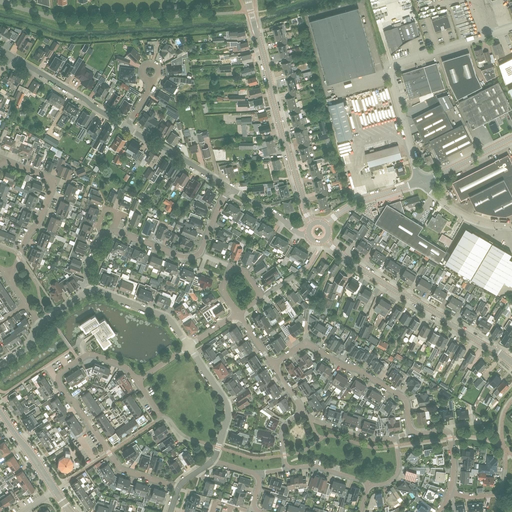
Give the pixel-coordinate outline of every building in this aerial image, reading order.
[(327,84),(376,71),(359,8),(310,21),(327,84)] [(407,16),(409,23),(384,31),(391,54),(391,55),(393,53),(398,48),(404,43),(411,39),(418,36),(420,35),(419,35),(415,22),(415,21),(413,15),(407,16)] [(434,28),(435,31),(450,27),(449,24),(446,15),(432,19),(434,28)] [(277,29),(272,30),(274,35),(283,33),(285,33),(286,32),(284,24),(276,26),(277,29)] [(0,26),(0,37),(1,38),(6,41),(8,37),(9,35),(15,39),(18,34),(11,29),(9,32),(7,31),(7,29),(3,27),(2,28),(0,26)] [(28,47),(29,47),(31,43),(25,39),(28,35),(23,32),(16,44),(19,47),(18,48),(25,52),(28,47)] [(283,33),(274,35),(275,41),(280,40),(281,43),(287,41),(286,38),(285,33),(283,33)] [(146,55),(154,54),(153,49),(157,49),(157,41),(152,41),(153,45),(145,45),(146,55)] [(242,50),(249,48),(248,42),(241,44),(240,42),(238,43),(238,41),(230,41),(230,46),(238,46),(238,47),(241,47),(242,50)] [(278,52),(287,50),(286,44),(288,44),(287,41),(281,43),(281,45),(277,47),(278,52)] [(54,42),(50,48),(55,51),(59,44),(54,42)] [(499,57),(505,56),(502,48),(501,49),(500,43),(492,45),(495,54),(498,53),(499,57)] [(163,51),(160,54),(163,57),(162,58),(165,60),(168,56),(170,57),(175,51),(172,49),(173,48),(170,45),(169,46),(166,44),(161,49),(163,51)] [(186,51),(184,49),(183,46),(179,48),(180,50),(175,53),(177,56),(182,53),(186,51)] [(52,51),(46,47),(44,50),(43,51),(39,48),(34,58),(41,62),(45,55),(48,57),(52,51)] [(117,56),(116,59),(128,64),(129,60),(131,58),(135,62),(137,60),(138,60),(140,58),(140,57),(138,54),(139,54),(133,48),(127,54),(127,55),(124,58),(117,56)] [(486,60),(491,58),(488,51),(483,52),(481,48),(475,50),(478,61),(486,58),(486,60)] [(285,59),(291,58),(291,55),(289,55),(287,50),(278,52),(280,58),(284,56),(285,59)] [(476,75),(469,52),(442,61),(449,83),(457,99),(482,86),(476,75)] [(243,62),(252,60),(251,54),(242,56),(238,57),(238,53),(230,54),(223,56),(223,54),(219,55),(220,60),(224,59),(224,60),(235,58),(236,61),(230,62),(231,65),(243,62)] [(50,67),(49,68),(50,69),(53,71),(54,71),(55,70),(56,71),(60,63),(63,65),(67,59),(61,55),(59,59),(55,56),(49,67),(50,67)] [(176,65),(168,66),(169,74),(174,73),(175,74),(177,74),(178,73),(182,72),(181,65),(183,64),(181,55),(174,59),(176,62),(176,65)] [(511,57),(499,64),(505,84),(511,80),(511,57)] [(283,69),(292,67),(290,61),(292,61),(291,58),(285,59),(286,62),(281,63),(283,69)] [(69,63),(67,62),(61,73),(67,77),(73,68),(76,70),(80,64),(76,62),(74,66),(72,65),(73,64),(69,62),(69,63)] [(85,64),(82,63),(75,76),(82,81),(81,83),(90,89),(94,81),(90,79),(93,74),(83,68),(85,64)] [(434,96),(433,92),(445,88),(436,63),(401,74),(406,91),(405,92),(405,93),(406,93),(407,93),(409,100),(419,97),(420,102),(434,96)] [(492,63),(484,66),(485,69),(482,70),(481,71),(487,81),(496,76),(492,63)] [(243,75),(256,72),(254,66),(249,67),(249,66),(244,67),(244,68),(242,69),(240,72),(241,75),(243,74),(243,75)] [(125,79),(124,81),(134,82),(135,76),(133,76),(133,69),(121,67),(120,78),(125,79)] [(292,67),(283,69),(284,75),(289,73),(290,76),(296,74),(295,72),(293,72),(292,67)] [(6,73),(1,81),(10,86),(16,75),(11,72),(9,75),(6,73)] [(287,86),(296,84),(299,83),(297,78),(296,74),(290,76),(290,79),(286,80),(287,86)] [(14,90),(21,78),(16,75),(10,86),(9,87),(14,90)] [(250,85),(258,83),(256,76),(247,79),(248,82),(249,82),(250,85)] [(94,87),(98,90),(95,95),(97,96),(101,98),(102,99),(109,88),(103,84),(105,79),(101,77),(94,87)] [(177,82),(179,82),(186,83),(186,79),(173,77),(172,81),(170,82),(167,80),(164,84),(162,86),(163,86),(162,87),(172,93),(177,84),(176,83),(177,82)] [(36,94),(41,85),(33,80),(28,89),(36,94)] [(511,120),(511,109),(511,108),(499,82),(459,102),(472,129),(487,121),(493,133),(499,130),(497,126),(499,125),(495,117),(507,111),(511,120)] [(289,94),(296,93),(295,90),(298,89),(296,84),(287,86),(289,94)] [(125,114),(131,104),(125,100),(130,92),(132,92),(133,93),(135,90),(130,87),(119,104),(121,106),(118,110),(120,111),(120,112),(121,113),(122,113),(123,113),(124,113),(125,114)] [(262,95),(260,87),(249,90),(251,98),(262,95)] [(114,93),(115,90),(112,88),(108,94),(112,96),(107,103),(114,107),(120,97),(114,93)] [(159,91),(155,98),(165,104),(170,97),(166,95),(159,91)] [(20,92),(17,99),(15,103),(19,104),(24,93),(20,92)] [(47,101),(53,104),(58,96),(53,92),(47,101)] [(0,95),(0,101),(2,102),(5,103),(7,98),(9,99),(10,96),(2,93),(1,96),(0,95)] [(287,104),(296,102),(294,96),(296,95),(296,93),(289,94),(290,97),(285,98),(287,104)] [(447,157),(446,156),(472,143),(462,123),(454,128),(445,110),(454,105),(448,93),(438,97),(441,103),(413,117),(425,142),(430,139),(441,160),(447,157)] [(64,99),(58,96),(53,104),(51,107),(53,109),(54,109),(57,110),(53,116),(56,117),(59,111),(57,110),(59,108),(64,99)] [(152,101),(149,98),(143,109),(146,111),(152,101)] [(238,106),(250,106),(250,107),(255,105),(255,109),(265,107),(263,98),(249,101),(238,101),(238,106)] [(353,137),(343,101),(329,105),(338,141),(353,137)] [(63,122),(74,105),(68,102),(64,109),(63,112),(65,113),(64,116),(63,115),(57,125),(61,128),(65,123),(63,122)] [(294,111),(300,109),(299,107),(297,107),(296,102),(287,104),(288,110),(293,108),(294,111)] [(75,115),(79,108),(74,105),(63,122),(65,123),(66,124),(70,116),(71,116),(73,115),(73,114),(75,115)] [(165,108),(174,114),(177,110),(167,105),(165,108)] [(300,118),(299,113),(301,112),(300,109),(294,111),(294,114),(290,115),(291,121),(300,118)] [(77,121),(83,125),(84,125),(90,115),(83,111),(77,121)] [(144,113),(139,122),(141,124),(141,125),(143,126),(144,126),(147,127),(148,125),(153,128),(154,127),(155,126),(155,125),(157,121),(152,118),(155,113),(151,111),(148,115),(144,113)] [(268,118),(266,112),(258,114),(258,111),(251,112),(251,114),(255,114),(255,117),(259,117),(260,120),(268,118)] [(300,118),(291,121),(293,126),(297,125),(298,128),(304,126),(304,124),(308,123),(306,117),(300,118)] [(97,129),(101,122),(96,119),(92,125),(91,125),(88,128),(94,132),(95,132),(97,129)] [(162,123),(156,133),(162,137),(165,133),(167,135),(173,125),(168,122),(166,125),(162,123)] [(261,133),(271,130),(269,124),(259,127),(261,133)] [(106,125),(102,132),(101,131),(98,136),(105,140),(108,135),(107,135),(111,128),(106,125)] [(294,132),(296,138),(305,135),(308,134),(307,129),(305,129),(304,126),(298,128),(299,131),(294,132)] [(0,146),(6,148),(10,139),(5,137),(8,130),(4,129),(1,136),(0,136),(0,142),(1,143),(0,146)] [(189,131),(184,133),(187,147),(189,146),(190,153),(198,151),(196,144),(192,145),(190,141),(189,141),(188,138),(191,137),(189,131)] [(202,132),(197,133),(199,142),(204,141),(203,138),(209,136),(207,131),(202,132)] [(174,146),(180,137),(172,132),(166,141),(174,146)] [(329,138),(329,137),(327,132),(322,134),(318,135),(319,141),(329,138)] [(13,147),(16,149),(21,135),(17,134),(14,140),(10,139),(6,148),(12,150),(13,147)] [(17,153),(23,155),(27,145),(22,144),(25,136),(21,134),(21,135),(16,149),(18,150),(17,153)] [(305,135),(296,138),(297,143),(302,142),(303,145),(309,143),(308,140),(310,140),(308,134),(305,135)] [(111,147),(119,152),(125,141),(117,137),(111,147)] [(268,147),(275,145),(273,139),(266,141),(267,144),(263,145),(260,146),(261,149),(264,148),(268,147)] [(31,147),(27,145),(23,155),(29,157),(30,154),(33,155),(36,147),(38,142),(34,141),(31,147)] [(140,163),(146,154),(137,149),(140,145),(132,141),(128,147),(134,151),(131,157),(140,163)] [(429,151),(433,149),(430,142),(425,145),(428,151),(429,151)] [(204,157),(210,155),(208,147),(205,148),(204,143),(199,145),(200,150),(202,149),(204,157)] [(312,146),(310,146),(309,143),(303,145),(303,148),(299,149),(300,154),(309,152),(313,151),(312,146)] [(52,145),(50,148),(57,152),(57,153),(60,155),(63,151),(52,145)] [(374,149),(369,150),(370,153),(366,154),(369,167),(371,171),(383,168),(382,163),(402,158),(398,145),(374,152),(374,149)] [(40,148),(36,147),(33,155),(31,160),(34,161),(33,164),(38,166),(42,157),(38,155),(40,148)] [(159,157),(157,156),(150,151),(145,159),(153,164),(155,161),(156,161),(159,157)] [(431,154),(429,151),(428,151),(423,153),(425,158),(425,159),(427,165),(434,162),(431,154)] [(307,161),(314,160),(313,157),(311,158),(309,152),(300,154),(302,160),(307,159),(307,161)] [(117,154),(114,161),(118,164),(122,156),(118,154),(117,154)] [(511,162),(508,154),(452,183),(461,200),(470,196),(476,209),(482,211),(488,212),(494,213),(500,214),(506,214),(511,213),(511,211),(511,162)] [(56,166),(57,164),(59,160),(53,158),(51,162),(48,160),(44,169),(51,171),(53,165),(56,166)] [(67,163),(64,162),(65,160),(60,158),(59,160),(57,164),(56,166),(55,169),(58,170),(57,173),(62,176),(66,167),(67,163)] [(162,173),(164,169),(164,170),(168,163),(163,159),(154,173),(157,175),(160,172),(162,173)] [(277,169),(282,167),(280,159),(272,161),(274,169),(275,169),(275,170),(277,169)] [(310,170),(319,168),(317,162),(314,163),(314,160),(307,161),(310,170)] [(67,163),(66,167),(62,176),(68,178),(71,171),(73,172),(74,168),(70,167),(71,165),(67,163)] [(229,177),(235,175),(232,163),(220,166),(220,170),(223,169),(224,171),(227,171),(229,177)] [(173,177),(178,168),(172,165),(167,173),(166,173),(165,175),(166,177),(167,178),(169,177),(170,175),(173,177)] [(398,175),(405,173),(404,166),(394,169),(393,166),(387,168),(388,172),(394,170),(395,172),(397,172),(398,175)] [(78,176),(85,173),(83,168),(76,171),(78,176)] [(143,176),(149,179),(154,172),(148,168),(143,176)] [(319,170),(319,168),(310,170),(311,176),(316,174),(316,177),(323,176),(322,173),(323,173),(322,170),(319,170)] [(7,182),(13,184),(14,181),(12,181),(15,175),(6,171),(3,177),(8,179),(7,182)] [(124,178),(127,181),(132,177),(128,173),(124,178)] [(189,176),(183,173),(180,178),(177,176),(174,182),(173,183),(177,186),(178,185),(182,187),(189,176)] [(323,176),(316,177),(317,180),(313,181),(314,187),(323,185),(322,179),(324,179),(323,176)] [(169,190),(173,183),(174,182),(170,180),(166,188),(169,190)] [(194,192),(195,193),(201,183),(194,180),(192,183),(189,181),(186,186),(187,187),(184,192),(191,196),(194,192)] [(1,183),(0,186),(0,188),(7,191),(9,188),(12,190),(13,187),(12,186),(13,184),(7,182),(6,185),(1,183)] [(24,189),(28,190),(34,192),(35,190),(40,192),(42,186),(33,182),(33,184),(27,182),(24,189)] [(81,190),(83,186),(76,183),(75,186),(68,184),(66,189),(74,193),(75,190),(77,191),(78,189),(81,190)] [(323,185),(314,187),(316,192),(320,191),(321,194),(327,192),(328,192),(327,190),(329,189),(327,183),(323,185)] [(280,188),(282,197),(290,195),(287,184),(279,187),(278,184),(275,185),(276,189),(280,188)] [(254,194),(255,195),(257,195),(258,193),(265,193),(264,186),(253,187),(254,194)] [(86,202),(90,203),(93,204),(94,202),(99,203),(101,198),(98,197),(99,194),(98,191),(91,188),(89,193),(92,194),(91,197),(88,196),(86,202)] [(73,196),(74,193),(66,189),(64,195),(70,198),(69,201),(74,203),(75,203),(76,199),(73,196)] [(28,190),(25,198),(35,202),(36,202),(37,202),(38,198),(37,198),(38,197),(33,195),(34,193),(34,192),(28,190)] [(213,193),(208,190),(204,196),(202,196),(201,198),(210,203),(214,197),(215,197),(217,194),(214,192),(213,193)] [(114,202),(117,194),(111,191),(107,200),(114,202)] [(327,192),(321,194),(322,197),(317,198),(319,204),(328,201),(326,196),(328,195),(327,192)] [(150,199),(141,193),(139,197),(148,202),(150,199)] [(409,207),(420,204),(418,196),(407,200),(409,207)] [(134,211),(139,199),(135,197),(131,209),(134,211)] [(33,207),(35,202),(25,198),(23,203),(19,202),(18,204),(22,206),(23,206),(24,204),(33,207)] [(130,202),(121,199),(119,205),(127,209),(130,202)] [(286,213),(294,211),(292,202),(291,202),(291,200),(282,202),(286,213)] [(71,207),(72,205),(61,201),(58,206),(67,210),(68,206),(71,207)] [(174,203),(170,201),(165,209),(169,212),(174,203)] [(205,208),(206,205),(196,201),(194,207),(197,208),(196,212),(205,215),(207,209),(205,208)] [(328,201),(319,204),(320,209),(325,208),(326,211),(332,209),(331,206),(329,207),(328,201)] [(380,215),(375,223),(439,263),(446,251),(418,234),(423,226),(405,215),(400,201),(388,205),(387,204),(386,205),(378,208),(380,215)] [(90,203),(86,202),(85,205),(86,205),(86,207),(89,209),(88,212),(86,211),(97,216),(99,210),(89,206),(90,203)] [(221,213),(225,215),(229,217),(231,214),(235,206),(230,203),(227,208),(224,206),(222,209),(221,213)] [(22,213),(21,215),(29,218),(31,213),(27,211),(28,208),(23,206),(22,206),(20,212),(22,213)] [(67,210),(58,206),(56,212),(61,214),(60,217),(63,218),(66,219),(67,216),(69,211),(67,210)] [(232,219),(237,222),(240,217),(237,215),(241,209),(235,206),(231,214),(233,216),(232,219)] [(94,221),(97,216),(86,211),(84,217),(83,216),(81,219),(88,222),(89,219),(94,221)] [(137,226),(141,215),(134,212),(129,223),(137,226)] [(190,223),(200,227),(203,221),(195,218),(196,215),(190,212),(188,217),(192,218),(190,223)] [(242,221),(247,224),(252,216),(247,213),(244,218),(241,216),(240,217),(237,222),(240,224),(242,221)] [(351,216),(354,218),(358,221),(361,217),(353,213),(351,216)] [(434,220),(431,218),(427,225),(440,233),(444,225),(439,221),(441,217),(442,215),(438,213),(435,218),(434,220)] [(29,218),(21,215),(19,214),(16,222),(24,225),(25,222),(27,223),(29,218)] [(51,216),(49,222),(58,226),(60,220),(62,221),(63,218),(60,217),(57,216),(56,218),(51,216)] [(249,228),(254,231),(257,226),(254,224),(257,219),(252,216),(247,224),(250,226),(249,228)] [(151,223),(146,221),(142,231),(149,234),(152,227),(156,228),(159,220),(152,218),(151,223)] [(79,228),(81,229),(90,232),(92,227),(87,225),(88,222),(81,219),(80,222),(81,222),(79,228)] [(57,232),(55,231),(58,226),(49,222),(47,228),(52,230),(51,232),(56,235),(57,232)] [(342,236),(347,239),(352,231),(347,228),(350,224),(347,222),(343,229),(346,230),(342,236)] [(260,232),(263,234),(268,226),(263,223),(260,227),(257,226),(254,231),(257,233),(259,234),(260,232)] [(160,226),(156,237),(163,240),(165,237),(169,238),(171,232),(167,231),(168,229),(160,226)] [(268,226),(263,234),(266,236),(265,239),(270,242),(274,235),(271,234),(274,229),(268,226)] [(185,235),(184,237),(187,238),(188,239),(189,236),(194,238),(194,237),(195,238),(197,233),(196,232),(184,227),(181,233),(185,235)] [(366,227),(361,233),(360,236),(363,238),(369,229),(366,227)] [(447,259),(498,289),(503,281),(511,286),(511,285),(511,268),(511,266),(511,259),(509,258),(511,253),(472,230),(471,231),(465,227),(447,259)] [(90,232),(81,229),(79,228),(77,234),(76,233),(75,236),(77,237),(82,239),(83,236),(88,238),(90,232)] [(352,242),(357,234),(358,233),(356,232),(357,231),(354,228),(352,231),(347,239),(352,242)] [(3,239),(8,241),(12,231),(12,230),(10,229),(8,233),(6,232),(4,237),(3,239)] [(12,231),(8,241),(12,243),(14,239),(15,240),(17,233),(14,232),(15,230),(12,229),(12,230),(12,231)] [(231,237),(233,233),(227,229),(226,233),(219,230),(217,237),(226,240),(228,236),(231,237)] [(42,232),(40,238),(48,241),(50,236),(55,237),(56,235),(51,232),(48,231),(47,234),(42,232)] [(453,240),(442,234),(439,240),(446,244),(445,245),(449,247),(453,240)] [(276,246),(279,247),(283,239),(278,236),(275,241),(272,239),(269,245),(275,248),(276,246)] [(77,243),(76,246),(85,250),(87,244),(81,242),(82,239),(77,237),(75,242),(77,243)] [(182,239),(179,246),(189,250),(192,243),(189,242),(190,239),(188,239),(187,238),(184,237),(183,237),(182,239)] [(46,247),(48,241),(40,238),(37,244),(42,246),(41,248),(45,250),(47,250),(48,248),(46,247)] [(356,247),(358,248),(359,249),(359,250),(361,251),(368,240),(366,239),(365,240),(362,238),(356,247)] [(289,242),(283,239),(279,247),(282,249),(280,252),(285,255),(288,250),(285,248),(289,242)] [(111,244),(107,252),(113,254),(115,251),(118,252),(121,243),(120,243),(120,242),(116,240),(114,245),(111,244)] [(373,243),(374,242),(372,241),(371,241),(371,242),(368,240),(361,251),(366,254),(366,253),(373,243)] [(217,244),(214,242),(212,249),(221,253),(222,249),(226,251),(228,245),(218,241),(217,244)] [(238,259),(242,249),(238,247),(240,244),(234,242),(231,249),(234,250),(231,257),(238,259)] [(123,244),(121,243),(118,252),(117,255),(117,256),(118,257),(119,257),(120,257),(121,256),(121,255),(127,258),(129,252),(125,251),(128,245),(123,243),(123,244)] [(75,250),(72,249),(70,254),(76,256),(77,253),(83,255),(85,250),(76,246),(75,250)] [(371,257),(376,261),(381,253),(384,248),(381,246),(380,247),(378,246),(371,257)] [(37,250),(32,248),(30,254),(42,258),(45,250),(41,248),(38,247),(37,250)] [(296,258),(301,250),(295,247),(292,252),(289,250),(286,256),(291,259),(293,256),(296,258)] [(138,250),(139,249),(135,248),(132,253),(129,252),(127,258),(130,259),(131,257),(137,259),(140,251),(138,250)] [(257,261),(259,258),(263,253),(253,249),(252,253),(247,251),(243,261),(250,264),(253,257),(257,261)] [(301,261),(300,263),(303,265),(309,255),(301,250),(296,258),(301,261)] [(142,263),(145,265),(146,263),(147,259),(144,258),(146,252),(142,251),(140,251),(137,259),(136,262),(141,264),(142,263)] [(384,254),(381,253),(376,261),(381,264),(388,252),(386,251),(384,254)] [(32,265),(39,268),(41,264),(40,264),(42,258),(30,254),(28,259),(33,261),(32,265)] [(77,256),(76,256),(70,254),(68,259),(72,260),(70,264),(71,264),(79,267),(80,265),(81,264),(82,263),(82,262),(81,262),(81,261),(75,259),(77,256)] [(149,263),(154,265),(155,262),(157,257),(152,255),(149,263)] [(160,264),(162,259),(162,258),(157,256),(157,257),(155,262),(154,265),(153,268),(161,271),(163,265),(160,264)] [(390,272),(396,263),(390,259),(385,267),(386,268),(385,269),(390,272)] [(168,262),(168,261),(166,266),(163,265),(161,271),(164,272),(164,273),(168,275),(169,274),(170,272),(173,262),(168,260),(168,262)] [(323,273),(328,265),(322,261),(317,269),(315,273),(318,274),(320,271),(323,273)] [(396,274),(401,266),(402,264),(397,261),(396,263),(390,272),(395,275),(396,274)] [(170,272),(169,274),(172,275),(173,273),(175,274),(178,266),(178,265),(178,264),(173,262),(170,272)] [(258,275),(267,268),(263,262),(254,268),(258,275)] [(332,276),(339,266),(334,262),(329,269),(331,271),(329,274),(332,276)] [(80,267),(79,267),(71,264),(70,267),(67,266),(66,268),(65,268),(64,271),(72,274),(74,275),(75,272),(78,273),(80,267)] [(422,289),(427,281),(428,278),(424,275),(428,268),(425,266),(424,268),(421,274),(423,275),(422,278),(421,277),(417,285),(417,286),(416,287),(421,290),(422,289)] [(106,284),(109,275),(106,274),(108,270),(101,267),(98,275),(102,276),(100,281),(106,284)] [(180,276),(185,278),(189,269),(184,267),(183,268),(180,276)] [(274,267),(266,272),(263,274),(265,277),(261,280),(266,286),(275,279),(275,278),(276,278),(276,279),(281,276),(278,273),(274,267)] [(400,278),(405,281),(411,272),(412,271),(407,268),(406,269),(401,277),(400,278)] [(189,282),(194,272),(193,272),(194,271),(189,269),(185,278),(184,280),(189,282)] [(440,276),(436,283),(439,284),(446,272),(444,270),(440,276)] [(345,281),(345,280),(347,277),(340,272),(334,280),(328,297),(324,307),(330,309),(333,299),(335,293),(334,293),(338,283),(342,285),(343,283),(344,282),(345,281)] [(411,284),(416,276),(411,272),(405,281),(410,284),(410,283),(411,284)] [(112,276),(109,275),(106,284),(111,286),(113,281),(117,282),(120,275),(114,273),(112,276)] [(79,277),(74,275),(72,274),(66,278),(74,290),(79,287),(78,286),(76,282),(78,281),(79,277)] [(212,279),(201,275),(200,279),(194,277),(192,284),(199,287),(199,285),(205,288),(206,285),(209,287),(210,285),(211,284),(212,283),(212,282),(211,281),(212,279)] [(124,291),(129,279),(120,276),(118,283),(120,284),(118,289),(124,291)] [(74,290),(66,278),(63,280),(58,283),(62,289),(65,287),(69,292),(70,293),(74,290)] [(135,289),(137,283),(129,279),(124,291),(130,293),(132,288),(135,289)] [(349,282),(345,288),(354,293),(359,285),(352,280),(351,283),(349,282)] [(56,301),(62,297),(59,293),(62,290),(56,281),(51,285),(54,290),(50,293),(52,295),(51,296),(53,298),(54,298),(56,301)] [(313,288),(306,281),(301,286),(303,288),(301,291),(305,295),(307,292),(308,293),(313,288)] [(432,284),(427,281),(422,289),(427,292),(432,284)] [(140,299),(142,300),(148,285),(145,284),(145,285),(139,283),(136,290),(139,291),(137,296),(139,297),(140,299)] [(151,286),(148,285),(142,300),(144,301),(146,300),(148,301),(150,296),(153,297),(156,290),(150,288),(151,286)] [(437,299),(442,290),(437,287),(432,296),(437,299)] [(444,287),(442,290),(437,299),(442,302),(448,291),(447,291),(447,290),(447,289),(444,287)] [(353,307),(357,309),(360,301),(361,300),(367,303),(370,299),(368,298),(372,292),(365,288),(360,296),(358,295),(358,296),(357,299),(355,302),(353,307)] [(161,306),(166,293),(162,291),(162,293),(157,291),(154,297),(157,298),(155,304),(161,306)] [(304,301),(301,295),(298,297),(293,291),(287,295),(293,303),(297,301),(298,303),(300,304),(304,301)] [(193,299),(194,301),(197,299),(196,296),(193,292),(188,293),(193,299)] [(0,302),(1,303),(10,297),(7,293),(0,297),(0,302)] [(170,295),(166,293),(161,306),(167,308),(171,300),(174,301),(176,295),(173,294),(172,297),(170,296),(170,295)] [(207,310),(207,309),(214,305),(213,302),(215,300),(211,294),(202,300),(206,305),(199,309),(202,313),(207,310)] [(452,308),(453,307),(458,299),(452,296),(447,305),(452,308)] [(13,301),(10,297),(1,303),(2,306),(0,307),(2,309),(4,308),(7,305),(13,301)] [(376,305),(382,308),(386,302),(381,298),(378,302),(377,304),(376,305)] [(284,302),(282,299),(275,303),(280,311),(283,309),(286,312),(292,308),(287,300),(284,302)] [(458,310),(463,302),(458,299),(453,307),(458,310)] [(345,312),(350,313),(354,302),(350,300),(348,300),(344,311),(345,312)] [(474,313),(471,311),(466,319),(472,323),(479,311),(481,312),(484,307),(486,304),(481,300),(478,306),(474,313)] [(16,306),(13,301),(7,305),(4,308),(7,312),(16,306)] [(174,309),(177,314),(185,309),(187,307),(184,302),(174,309)] [(382,308),(379,313),(384,316),(388,311),(389,309),(391,305),(386,302),(382,308)] [(504,312),(503,314),(508,317),(509,315),(511,312),(508,303),(505,308),(506,309),(504,312)] [(461,316),(466,319),(471,311),(469,309),(471,305),(469,304),(467,308),(466,308),(461,316)] [(205,317),(206,319),(214,313),(216,316),(224,311),(221,305),(215,309),(213,306),(207,310),(202,313),(205,317)] [(187,307),(185,309),(177,314),(181,319),(185,316),(187,318),(192,315),(190,313),(191,312),(187,307)] [(275,317),(279,323),(283,320),(277,310),(274,312),(270,307),(264,311),(270,320),(275,317)] [(387,323),(391,326),(393,322),(392,322),(394,317),(397,319),(402,311),(396,307),(388,320),(387,323)] [(497,321),(504,310),(501,308),(494,319),(497,321)] [(16,314),(18,317),(22,324),(25,327),(29,324),(25,318),(23,319),(18,312),(16,314)] [(407,325),(412,317),(405,313),(400,321),(407,325)] [(195,316),(193,314),(192,315),(187,318),(188,321),(183,324),(186,329),(194,324),(197,322),(194,317),(195,316)] [(263,327),(264,329),(265,329),(268,333),(270,332),(273,330),(264,316),(261,318),(259,314),(253,319),(258,327),(259,327),(260,329),(263,327)] [(298,316),(299,317),(294,320),(296,323),(293,325),(299,333),(304,330),(299,323),(305,319),(302,314),(298,316)] [(361,314),(356,324),(362,327),(366,316),(361,314)] [(479,329),(481,330),(488,319),(490,315),(488,314),(486,318),(485,318),(484,317),(483,316),(477,326),(480,328),(479,329)] [(94,315),(80,324),(85,331),(90,328),(91,329),(90,329),(92,332),(93,332),(103,347),(110,342),(106,337),(113,332),(104,318),(99,322),(94,315)] [(494,322),(492,321),(494,317),(491,315),(490,315),(488,319),(481,330),(484,332),(484,330),(487,332),(494,322)] [(318,322),(319,320),(316,318),(314,320),(316,321),(311,330),(316,334),(322,325),(318,322)] [(406,332),(406,333),(410,335),(413,329),(415,330),(420,322),(414,319),(409,326),(408,329),(406,332)] [(386,322),(383,320),(378,328),(382,330),(386,322)] [(511,340),(511,337),(510,336),(511,333),(511,326),(511,327),(511,326),(511,321),(505,332),(506,333),(501,342),(508,346),(511,340)] [(325,326),(322,325),(316,334),(322,337),(326,330),(329,332),(333,326),(327,323),(325,326)] [(27,330),(25,327),(22,324),(18,326),(23,333),(27,330)] [(198,329),(194,324),(186,329),(190,334),(198,329)] [(299,333),(293,325),(291,327),(289,324),(287,325),(294,336),(299,333)] [(359,335),(364,337),(369,327),(364,324),(359,335)] [(18,336),(19,336),(23,333),(18,326),(16,328),(15,325),(12,327),(18,336)] [(430,328),(424,325),(417,338),(424,341),(427,337),(426,336),(430,328)] [(7,337),(3,330),(0,326),(0,333),(2,337),(2,339),(3,340),(7,347),(11,344),(7,337)] [(11,334),(16,341),(20,338),(19,336),(18,336),(12,327),(10,328),(12,331),(10,332),(11,334)] [(229,332),(233,336),(240,331),(237,327),(229,332)] [(406,332),(408,329),(405,327),(399,336),(403,338),(406,333),(406,332)] [(497,339),(503,331),(497,327),(492,335),(497,339)] [(240,331),(233,336),(236,341),(243,336),(240,331)] [(275,340),(281,349),(286,345),(283,339),(286,337),(282,331),(279,333),(280,336),(275,340)] [(275,340),(270,332),(268,333),(265,336),(267,338),(268,337),(271,342),(269,344),(270,344),(266,346),(268,349),(271,347),(275,352),(281,349),(275,340)] [(435,344),(440,335),(439,335),(440,334),(437,333),(437,334),(433,332),(428,340),(427,344),(430,345),(432,342),(435,344)] [(11,334),(7,337),(11,344),(16,341),(11,334)] [(441,335),(435,346),(438,347),(439,345),(444,348),(449,339),(441,335)] [(327,345),(333,349),(338,340),(332,336),(327,345)] [(202,351),(206,356),(214,351),(212,348),(214,346),(212,344),(217,341),(215,338),(209,342),(211,345),(211,346),(202,351)] [(354,357),(355,356),(359,349),(357,348),(358,346),(357,345),(359,342),(353,339),(346,350),(349,352),(349,354),(350,355),(351,356),(352,356),(354,357)] [(333,349),(339,352),(344,344),(338,340),(333,349)] [(382,341),(381,340),(377,346),(384,350),(387,344),(384,343),(382,342),(382,341)] [(246,341),(239,346),(242,350),(250,345),(248,342),(247,341),(246,341)] [(454,352),(458,345),(452,342),(448,349),(446,353),(449,354),(450,352),(450,351),(451,350),(454,352)] [(252,350),(253,349),(253,348),(250,345),(242,350),(245,355),(252,350)] [(370,353),(369,352),(371,349),(366,346),(364,349),(363,348),(362,350),(359,348),(359,349),(355,356),(357,358),(358,359),(359,359),(360,360),(361,357),(366,360),(370,353)] [(456,360),(457,360),(459,356),(462,357),(466,350),(460,346),(448,369),(450,370),(456,360)] [(432,358),(434,355),(437,348),(435,347),(429,357),(432,358)] [(216,354),(214,351),(206,356),(209,361),(216,357),(218,360),(222,357),(223,356),(221,353),(220,354),(219,352),(216,354)] [(376,359),(377,358),(376,358),(378,355),(372,351),(366,360),(370,363),(368,365),(374,369),(379,361),(376,359)] [(471,363),(476,355),(470,352),(462,364),(466,366),(469,362),(471,363)] [(311,357),(309,357),(306,353),(300,358),(302,361),(301,362),(299,363),(303,369),(306,367),(313,363),(311,359),(311,357)] [(436,368),(438,369),(442,362),(443,363),(447,356),(443,353),(436,368)] [(248,360),(252,365),(259,360),(256,355),(248,360)] [(213,367),(217,373),(225,367),(223,364),(225,362),(222,357),(218,360),(216,361),(218,364),(213,367)] [(262,364),(259,360),(252,365),(255,369),(262,364)] [(383,360),(382,361),(380,360),(379,361),(374,369),(373,369),(379,373),(382,368),(385,370),(389,364),(383,360)] [(484,369),(487,366),(481,360),(475,367),(476,368),(473,372),(476,374),(479,371),(481,373),(484,369)] [(316,366),(313,371),(318,374),(319,372),(322,374),(327,366),(326,365),(327,365),(323,362),(322,363),(321,362),(319,367),(316,366)] [(89,374),(95,376),(100,365),(95,363),(93,367),(92,366),(92,368),(89,367),(85,369),(87,374),(89,374)] [(295,374),(297,377),(303,373),(298,367),(296,369),(292,363),(286,367),(290,372),(289,373),(291,376),(295,374)] [(398,373),(400,370),(395,366),(396,364),(393,363),(389,368),(392,370),(388,377),(393,381),(398,373)] [(415,363),(412,368),(419,371),(422,367),(415,363)] [(101,376),(105,367),(100,365),(95,376),(101,378),(101,376)] [(327,377),(332,369),(327,366),(322,374),(327,377)] [(110,369),(105,367),(101,376),(107,378),(110,369)] [(227,378),(229,377),(233,374),(230,369),(228,371),(225,367),(217,373),(221,378),(225,375),(227,378)] [(79,369),(74,372),(81,382),(86,379),(85,377),(87,376),(86,373),(84,370),(81,372),(79,369)] [(258,374),(261,378),(261,379),(268,374),(265,369),(258,374)] [(465,383),(467,379),(472,371),(469,369),(462,382),(465,383)] [(400,370),(398,373),(393,381),(399,385),(402,379),(405,381),(409,375),(400,370)] [(76,385),(81,382),(74,372),(70,375),(76,384),(76,385)] [(224,384),(228,389),(239,382),(236,377),(238,376),(236,373),(236,372),(233,374),(229,377),(231,379),(224,384)] [(111,379),(114,383),(116,386),(126,379),(123,374),(119,377),(116,373),(111,379)] [(336,387),(343,376),(338,373),(331,384),(333,385),(336,387)] [(258,387),(260,390),(265,386),(263,384),(264,383),(271,378),(268,374),(261,379),(261,378),(257,381),(259,384),(260,383),(262,385),(258,387)] [(65,378),(70,385),(71,387),(76,384),(70,375),(65,378)] [(494,386),(501,379),(497,375),(491,381),(490,379),(485,385),(488,387),(491,384),(494,386)] [(297,385),(301,390),(309,385),(307,382),(309,381),(306,376),(303,378),(301,380),(302,382),(297,385)] [(339,395),(341,396),(345,390),(347,388),(344,386),(348,379),(343,376),(336,387),(341,390),(339,394),(339,395)] [(481,376),(473,384),(479,390),(486,382),(481,376)] [(37,381),(40,386),(47,382),(44,377),(37,381)] [(414,379),(413,380),(410,377),(406,383),(410,385),(408,388),(414,392),(418,387),(421,384),(414,379)] [(129,383),(126,379),(116,386),(119,390),(121,389),(129,383)] [(347,388),(345,390),(350,393),(352,390),(355,392),(361,382),(356,379),(352,385),(349,383),(347,388)] [(37,388),(40,393),(50,386),(47,382),(40,386),(37,388)] [(243,387),(239,382),(228,389),(232,395),(238,391),(240,393),(246,389),(244,386),(243,387)] [(366,386),(361,382),(355,392),(354,394),(359,397),(359,398),(362,400),(365,393),(363,392),(366,386)] [(502,393),(509,386),(504,382),(500,385),(499,385),(497,388),(498,389),(494,393),(497,396),(501,391),(502,393)] [(120,393),(123,398),(128,394),(127,392),(132,388),(129,383),(121,389),(123,391),(120,393)] [(267,388),(270,393),(278,388),(275,383),(267,388)] [(309,392),(311,395),(316,391),(313,387),(311,388),(309,385),(301,390),(304,395),(309,392)] [(53,391),(50,386),(40,393),(45,400),(52,395),(50,392),(53,391)] [(278,388),(270,393),(274,397),(281,392),(282,392),(279,387),(278,388)] [(81,397),(84,401),(92,396),(90,393),(91,393),(92,390),(90,388),(87,389),(89,391),(81,397)] [(367,398),(372,401),(377,393),(372,389),(369,394),(366,392),(363,398),(366,399),(367,398)] [(451,395),(447,392),(442,389),(440,393),(449,399),(451,395)] [(247,390),(241,394),(243,398),(236,402),(241,408),(249,403),(246,398),(251,395),(247,390)] [(11,399),(8,400),(11,405),(18,401),(15,396),(17,395),(15,391),(9,395),(11,399)] [(322,398),(320,396),(317,391),(316,391),(311,395),(310,395),(312,397),(308,400),(311,405),(318,401),(322,398)] [(427,392),(421,393),(421,397),(418,398),(419,405),(429,404),(429,403),(432,403),(434,401),(433,398),(432,396),(429,397),(428,396),(427,396),(427,392)] [(380,400),(382,396),(377,393),(372,401),(375,403),(374,405),(379,408),(382,402),(380,400)] [(123,400),(126,404),(133,399),(130,394),(123,400)] [(57,397),(55,399),(53,396),(50,398),(50,399),(48,400),(47,400),(42,404),(44,407),(47,404),(50,409),(61,402),(57,397)] [(95,400),(92,396),(84,401),(87,406),(95,400)] [(277,398),(274,400),(272,402),(275,405),(278,403),(283,412),(287,409),(287,410),(291,408),(290,406),(290,405),(289,405),(285,398),(279,402),(277,398)] [(492,409),(494,406),(499,402),(496,399),(495,400),(492,398),(490,402),(488,405),(492,409)] [(14,409),(24,403),(26,402),(25,399),(20,403),(18,401),(11,405),(14,409)] [(87,406),(90,410),(98,405),(102,402),(101,400),(99,402),(97,399),(95,400),(87,406)] [(129,409),(136,404),(133,399),(126,404),(129,409)] [(397,408),(396,405),(397,405),(389,400),(386,405),(383,403),(379,410),(384,413),(385,411),(387,410),(391,413),(394,409),(397,408)] [(320,403),(318,401),(311,405),(315,411),(319,408),(321,410),(325,407),(326,405),(324,401),(320,403)] [(55,409),(57,411),(64,407),(61,402),(50,409),(52,411),(55,409)] [(24,403),(14,409),(18,414),(27,408),(24,403)] [(129,409),(132,413),(139,408),(136,404),(129,409)] [(105,410),(103,407),(101,407),(100,407),(98,405),(90,410),(93,415),(101,410),(102,412),(105,410)] [(331,419),(332,420),(335,411),(336,409),(330,407),(328,406),(326,408),(323,416),(326,417),(326,418),(327,418),(327,419),(329,420),(331,420),(331,419)] [(428,413),(428,411),(428,406),(420,407),(420,412),(417,412),(419,424),(426,423),(426,419),(430,418),(429,413),(428,413)] [(67,411),(64,407),(57,411),(58,413),(56,415),(56,416),(57,417),(54,419),(56,422),(59,420),(58,419),(61,417),(60,416),(67,411)] [(265,407),(262,409),(272,416),(274,413),(265,407)] [(468,413),(472,412),(471,407),(466,407),(466,410),(457,411),(458,418),(469,417),(468,413)] [(22,420),(25,425),(35,418),(32,414),(35,412),(33,408),(30,411),(22,416),(24,419),(22,420)] [(135,418),(142,413),(139,408),(132,413),(135,418)] [(341,413),(335,411),(332,420),(333,420),(333,421),(335,422),(337,422),(337,421),(338,422),(340,416),(343,417),(344,412),(344,411),(341,410),(341,413)] [(448,417),(453,416),(452,410),(447,411),(447,410),(439,411),(439,412),(439,413),(439,414),(439,415),(440,415),(441,421),(449,420),(448,417)] [(103,413),(95,418),(98,423),(106,417),(112,413),(110,411),(105,414),(104,413),(103,413)] [(350,425),(352,416),(347,414),(347,413),(344,412),(343,417),(342,420),(345,421),(344,424),(350,425)] [(147,420),(142,413),(135,418),(140,425),(147,420)] [(353,416),(352,416),(350,425),(356,427),(357,422),(360,423),(362,416),(353,413),(353,416)] [(69,425),(76,420),(73,415),(66,420),(64,417),(59,420),(61,424),(63,423),(64,425),(67,423),(69,425)] [(243,428),(246,417),(238,415),(235,425),(243,428)] [(274,430),(279,420),(271,416),(266,426),(274,430)] [(363,424),(361,429),(367,431),(371,418),(368,417),(368,418),(362,416),(360,423),(363,424)] [(395,416),(389,417),(389,423),(388,423),(389,430),(400,429),(399,422),(395,422),(395,416)] [(109,422),(106,417),(98,423),(101,427),(109,422)] [(25,425),(28,430),(30,428),(32,431),(43,423),(41,420),(38,422),(35,418),(25,425)] [(135,428),(140,425),(135,418),(130,421),(135,428)] [(379,421),(377,421),(377,420),(371,418),(367,431),(373,433),(374,429),(380,428),(379,421)] [(79,424),(76,420),(69,425),(70,428),(68,429),(70,431),(79,424)] [(48,431),(45,427),(49,424),(47,421),(38,428),(39,430),(36,433),(39,437),(45,433),(48,431)] [(130,431),(135,428),(130,421),(125,424),(130,431)] [(101,427),(105,432),(112,427),(109,422),(101,427)] [(80,436),(78,432),(83,429),(79,424),(70,431),(71,434),(73,432),(75,434),(74,435),(76,438),(80,436)] [(124,425),(120,428),(124,435),(130,431),(125,424),(124,425)] [(153,437),(157,442),(167,435),(165,433),(168,431),(163,425),(160,427),(159,426),(156,428),(157,429),(154,431),(156,435),(153,437)] [(115,431),(112,427),(105,432),(108,436),(115,431)] [(115,431),(120,438),(124,435),(120,428),(115,431)] [(108,436),(112,443),(120,438),(115,431),(108,436)] [(266,432),(259,431),(258,437),(263,438),(262,443),(266,444),(267,445),(268,446),(269,445),(273,445),(274,442),(275,441),(275,440),(274,439),(274,438),(266,436),(266,432)] [(247,440),(248,438),(249,435),(241,432),(240,436),(232,433),(230,441),(241,444),(242,440),(247,440)] [(45,433),(39,437),(42,442),(49,437),(45,433)] [(166,454),(168,452),(175,448),(172,444),(175,442),(171,436),(160,443),(164,449),(162,450),(161,452),(166,454)] [(45,446),(52,442),(49,437),(42,442),(45,446)] [(52,442),(45,446),(48,451),(53,448),(55,451),(61,446),(59,443),(57,445),(54,440),(52,442)] [(135,461),(137,457),(139,454),(133,445),(128,449),(128,448),(125,450),(125,451),(122,453),(127,459),(130,457),(131,458),(135,461)] [(0,451),(0,458),(10,451),(7,447),(0,451)] [(473,459),(474,450),(469,450),(469,451),(467,450),(466,449),(464,449),(463,450),(462,450),(461,458),(464,458),(464,466),(471,467),(472,459),(473,459)] [(419,454),(423,453),(423,450),(411,452),(406,458),(415,464),(419,458),(419,454)] [(70,457),(69,457),(70,452),(65,451),(64,456),(64,455),(58,459),(57,465),(61,470),(67,471),(72,468),(73,462),(70,457)] [(142,451),(139,454),(137,457),(140,459),(141,459),(139,465),(141,466),(141,467),(144,468),(144,467),(146,468),(149,458),(144,456),(145,453),(142,451)] [(181,460),(184,458),(188,464),(193,460),(187,451),(184,453),(183,451),(178,455),(181,460)] [(444,463),(443,455),(444,454),(443,451),(439,451),(439,453),(436,454),(437,457),(435,457),(436,464),(444,463)] [(17,461),(13,456),(3,463),(4,465),(7,463),(9,466),(17,461)] [(153,456),(150,466),(153,467),(152,470),(153,470),(154,471),(155,471),(156,471),(159,472),(163,460),(162,459),(153,456)] [(498,462),(497,462),(497,460),(493,459),(493,457),(488,456),(487,466),(479,465),(479,469),(478,472),(494,473),(494,470),(496,471),(497,466),(498,465),(498,462)] [(169,465),(174,473),(180,469),(177,464),(180,462),(176,457),(171,461),(172,463),(169,465)] [(17,461),(9,466),(12,471),(20,466),(17,461)] [(100,476),(101,475),(103,474),(110,469),(107,464),(103,467),(101,464),(96,467),(99,472),(98,473),(100,476)] [(415,480),(417,473),(416,473),(416,470),(423,470),(423,474),(425,474),(426,467),(410,466),(409,471),(407,470),(405,476),(411,478),(414,480),(414,479),(415,480)] [(434,477),(437,481),(439,480),(444,480),(445,475),(445,473),(445,472),(444,471),(442,471),(437,471),(437,467),(431,467),(430,473),(435,474),(436,474),(436,476),(434,477)] [(114,474),(110,469),(103,474),(101,475),(102,477),(104,478),(107,481),(105,483),(108,486),(113,480),(110,478),(109,477),(114,474)] [(219,481),(222,482),(224,483),(226,477),(224,477),(225,472),(216,469),(214,476),(220,478),(219,481)] [(4,479),(13,474),(11,471),(2,477),(4,479)] [(14,483),(15,482),(25,475),(22,471),(16,475),(17,478),(12,481),(14,483)] [(468,483),(470,472),(462,471),(460,482),(468,483)] [(6,482),(15,476),(13,473),(13,474),(4,479),(5,481),(6,481),(6,482)] [(479,479),(483,479),(484,480),(483,485),(492,485),(493,484),(495,482),(494,481),(494,478),(485,477),(486,473),(480,473),(479,479)] [(74,489),(80,485),(83,483),(80,479),(84,476),(82,474),(77,477),(78,479),(70,485),(74,489)] [(20,485),(28,480),(25,475),(15,482),(17,484),(18,483),(20,485)] [(298,477),(296,477),(298,486),(300,485),(301,486),(301,488),(307,487),(306,478),(303,479),(302,475),(298,476),(298,477)] [(321,478),(322,477),(321,477),(316,475),(314,482),(311,481),(309,487),(317,490),(318,487),(319,486),(321,478)] [(295,487),(295,486),(298,486),(296,477),(295,478),(294,476),(290,477),(291,481),(287,482),(288,490),(295,489),(295,487)] [(116,487),(121,488),(124,479),(119,477),(117,482),(115,482),(113,480),(108,486),(113,489),(115,489),(116,487)] [(233,486),(240,488),(244,489),(245,486),(248,487),(251,480),(240,477),(238,484),(234,482),(233,486)] [(327,479),(321,478),(319,486),(318,487),(317,490),(317,491),(320,492),(326,494),(328,488),(325,487),(327,479)] [(130,493),(132,486),(129,485),(130,480),(124,479),(121,488),(127,490),(126,492),(130,493)] [(281,485),(282,481),(277,480),(276,480),(271,479),(269,486),(277,489),(276,492),(283,494),(283,495),(287,496),(288,492),(288,491),(287,490),(287,489),(285,488),(284,488),(285,486),(281,485)] [(19,492),(19,493),(31,484),(28,480),(20,485),(22,488),(21,489),(22,491),(19,492)] [(205,486),(213,489),(215,483),(221,485),(222,482),(219,481),(214,480),(213,483),(207,481),(205,486)] [(331,489),(328,488),(326,494),(329,495),(330,492),(336,494),(337,491),(340,482),(333,480),(331,489)] [(137,492),(139,492),(142,484),(136,482),(135,487),(132,486),(130,493),(136,495),(137,492)] [(340,482),(337,491),(340,492),(339,496),(342,497),(346,484),(340,482)] [(409,490),(411,490),(416,497),(421,489),(410,483),(407,485),(406,485),(405,483),(403,484),(402,484),(397,487),(397,488),(397,487),(399,488),(403,494),(409,490)] [(427,491),(425,491),(422,497),(427,500),(427,499),(432,503),(435,496),(437,496),(438,496),(438,494),(438,493),(437,492),(436,492),(439,487),(426,483),(424,487),(428,488),(427,491)] [(21,495),(26,491),(28,493),(34,489),(31,484),(19,493),(16,495),(20,500),(23,498),(21,495)] [(148,486),(142,484),(139,492),(139,495),(144,496),(144,497),(147,498),(149,492),(146,491),(148,486)] [(82,487),(80,485),(74,489),(77,494),(87,486),(86,485),(82,487)] [(239,491),(240,488),(233,486),(232,485),(231,488),(233,489),(232,492),(236,493),(235,496),(243,498),(244,496),(245,496),(246,493),(239,491)] [(89,488),(87,486),(77,494),(80,498),(86,494),(85,491),(89,488)] [(203,492),(211,495),(213,489),(205,486),(203,492)] [(346,493),(345,499),(344,502),(351,504),(353,499),(356,500),(358,495),(357,495),(359,489),(356,487),(355,486),(354,486),(353,487),(352,486),(350,494),(346,493)] [(152,493),(149,492),(147,498),(150,499),(151,498),(156,499),(157,498),(159,489),(154,488),(152,493)] [(162,490),(159,489),(157,498),(156,499),(159,500),(159,502),(164,504),(167,497),(163,496),(165,491),(164,490),(162,490)] [(6,496),(10,503),(15,500),(13,497),(15,496),(12,490),(9,491),(10,493),(6,496)] [(393,493),(391,490),(390,490),(389,490),(389,491),(389,492),(387,492),(388,493),(385,494),(389,505),(393,504),(394,506),(399,502),(397,499),(400,497),(396,490),(393,493)] [(373,494),(371,497),(367,509),(372,510),(374,505),(384,504),(383,497),(382,497),(381,493),(376,494),(376,492),(373,494)] [(88,496),(86,494),(80,498),(83,503),(88,499),(89,498),(93,496),(91,493),(89,495),(88,496)] [(192,495),(190,500),(199,503),(200,504),(203,504),(205,496),(199,494),(198,497),(192,495)] [(265,497),(264,500),(273,502),(275,497),(266,494),(266,495),(264,495),(264,497),(265,497)] [(1,499),(6,506),(10,503),(6,496),(1,499)] [(242,501),(243,498),(235,496),(234,499),(230,498),(230,500),(227,500),(226,503),(234,505),(235,502),(243,504),(244,501),(242,501)] [(414,500),(419,504),(418,506),(419,507),(417,510),(420,511),(419,511),(427,511),(431,507),(422,500),(417,496),(414,500)] [(90,505),(92,508),(96,503),(94,499),(91,501),(89,498),(88,499),(83,503),(86,507),(90,505)] [(118,511),(119,511),(120,510),(116,509),(116,510),(114,509),(117,501),(114,500),(113,504),(110,511),(111,511),(118,511)] [(199,506),(200,504),(199,503),(190,500),(188,500),(186,505),(195,508),(196,505),(199,506)] [(271,508),(273,502),(264,500),(262,505),(271,508)] [(95,511),(101,511),(103,506),(104,503),(97,501),(96,503),(92,508),(95,509),(96,507),(97,508),(95,511)] [(292,511),(294,506),(291,505),(292,503),(287,502),(286,505),(288,506),(286,511),(292,511)] [(295,502),(294,506),(292,511),(298,511),(299,510),(302,511),(304,505),(295,502)] [(476,511),(483,511),(482,506),(484,506),(484,502),(482,503),(482,502),(475,503),(476,511)] [(104,503),(103,506),(101,511),(107,511),(108,511),(110,511),(113,504),(110,503),(110,505),(107,504),(104,503)]
